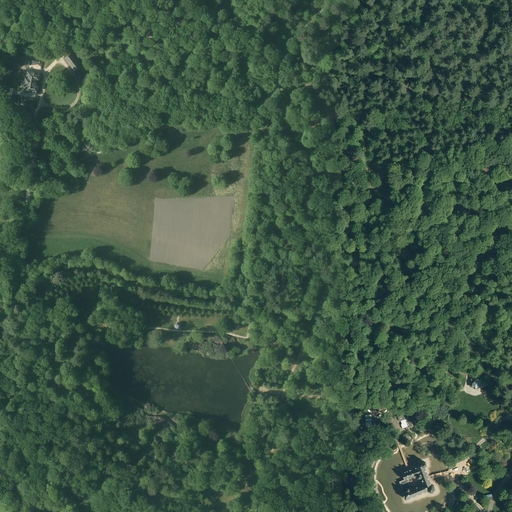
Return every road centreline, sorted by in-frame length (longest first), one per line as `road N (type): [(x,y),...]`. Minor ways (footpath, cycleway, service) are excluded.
road 1 (track): [(0,271),(27,192),(58,184),(81,159),(156,125),(200,114),(241,116),(272,96),(274,82)]
road 2 (track): [(430,369),(299,356),(274,433),(272,506)]
road 3 (track): [(250,315),(246,338),(85,324),(72,317),(68,302),(0,292)]
road 4 (track): [(0,29),(240,40)]
road 5 (track): [(511,94),(274,82)]
road 6 (track): [(91,396),(168,419),(278,511)]
road 7 (track): [(327,511),(372,491),(321,478),(272,451),(214,458)]
road 8 (track): [(52,300),(66,286),(90,281),(143,306),(250,315)]
road 9 (track): [(274,82),(395,235)]
road 10 (track): [(430,286),(313,325),(250,315)]
road 11 (track): [(511,152),(479,173),(426,175),(371,204)]
road 12 (track): [(26,161),(44,76),(72,32)]
road 13 (track): [(434,285),(507,380)]
